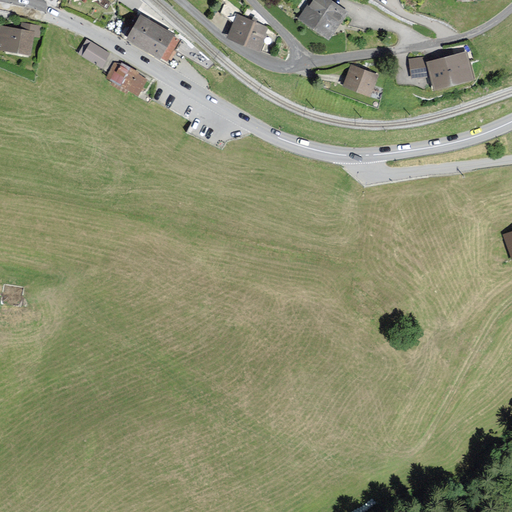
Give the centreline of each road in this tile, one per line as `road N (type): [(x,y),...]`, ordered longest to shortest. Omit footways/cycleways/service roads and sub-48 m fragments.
road 1 (primary): [(360,155),(276,137),(100,35),(24,10)]
road 2 (unclassified): [(297,60),(464,36),(511,7)]
road 3 (unclassified): [(511,159),(376,176),(360,155)]
road 4 (primary): [(511,121),(446,144),(360,155)]
road 5 (unclassified): [(179,0),(250,54),(280,66),(297,60)]
